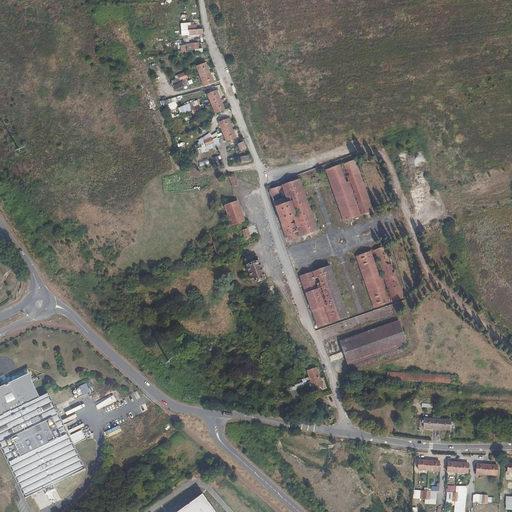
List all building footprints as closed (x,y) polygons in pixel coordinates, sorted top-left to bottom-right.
[(201,34),(201,24),(191,25),(191,22),(181,23),(182,35),(201,34)] [(213,78),(206,58),(196,62),(203,82),(213,78)] [(207,91),(215,110),(224,106),(217,87),(207,91)] [(201,107),(199,101),(190,104),(193,110),(201,107)] [(228,116),(219,120),(226,138),(236,135),(228,116)] [(212,136),(210,130),(202,133),(204,139),(212,136)] [(237,145),(239,152),(246,150),(244,143),(237,145)] [(356,158),(326,168),(344,219),(374,209),(356,158)] [(238,184),(235,174),(229,176),(232,185),(238,184)] [(317,228),(299,177),(269,188),(287,238),(317,228)] [(227,214),(222,216),(225,224),(243,218),(237,199),(223,203),(227,214)] [(250,226),(244,228),(249,243),(255,241),(250,226)] [(223,251),(221,245),(217,246),(213,235),(208,237),(214,254),(223,251)] [(387,244),(356,254),(375,305),(405,295),(387,244)] [(265,275),(257,253),(253,254),(253,252),(244,255),(253,280),(265,275)] [(348,315),(330,264),(300,274),(318,325),(348,315)] [(269,287),(264,289),(267,297),(272,296),(269,287)] [(349,362),(408,342),(399,318),(341,339),(349,362)] [(351,368),(410,348),(408,342),(349,362),(351,368)] [(312,377),(315,385),(324,383),(318,365),(309,368),(311,375),(309,376),(309,378),(312,377)] [(457,369),(386,368),(386,376),(457,377),(457,369)] [(6,378),(7,380),(23,374),(21,371),(6,378)] [(82,430),(67,437),(53,406),(47,394),(39,398),(31,379),(28,373),(0,386),(0,440),(27,497),(29,495),(54,484),(83,469),(71,446),(86,439),(82,430)] [(293,383),(294,389),(304,386),(302,380),(293,383)] [(79,386),(83,395),(90,391),(86,383),(79,386)] [(452,418),(425,416),(425,426),(451,428),(452,418)] [(437,471),(437,461),(417,460),(416,469),(437,471)] [(466,473),(467,463),(446,462),(446,471),(466,473)] [(496,475),(496,466),(476,464),(475,474),(496,475)] [(215,511),(202,494),(177,511),(215,511)]
